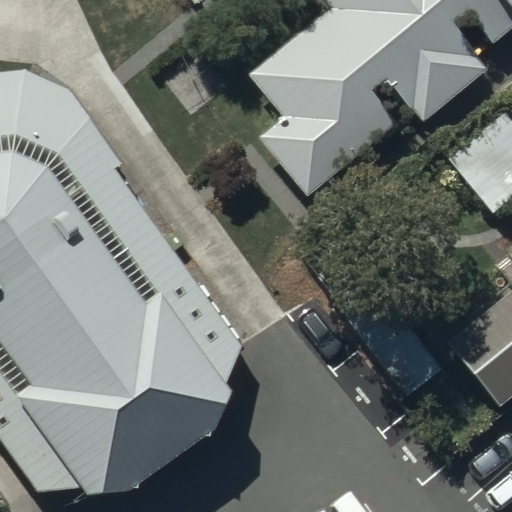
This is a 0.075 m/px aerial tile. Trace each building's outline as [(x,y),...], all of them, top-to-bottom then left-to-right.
[(511,0),(307,0),(324,19),(244,84),(279,128),(255,146),(302,206),(394,129),(370,100),(382,90),(417,132),(481,79),(471,67),(474,64),(450,36),(464,24),(489,54),(510,37),(511,39),(511,0)] [(28,78),(0,79),(0,464),(31,506),(131,507),(208,449),(241,349),(63,97),(28,78)] [(511,201),(511,136),(499,120),(443,165),(489,221),(511,201)] [(511,299),(444,356),(495,418),(511,403),(511,299)] [(511,511),(511,417),(443,470),(476,511),(511,511)]
